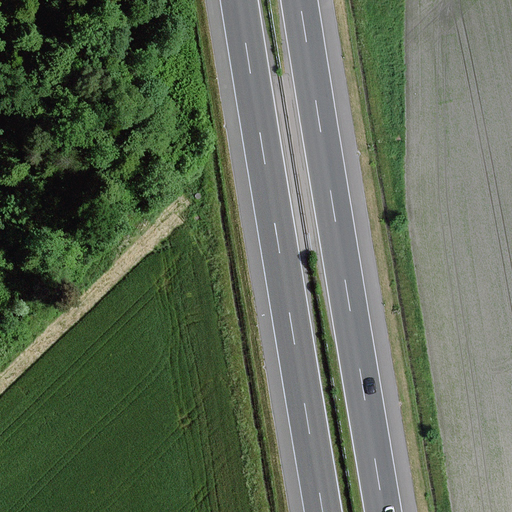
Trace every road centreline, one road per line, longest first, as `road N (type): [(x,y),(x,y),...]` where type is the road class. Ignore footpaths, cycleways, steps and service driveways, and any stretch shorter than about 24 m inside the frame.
road 1 (motorway): [(239,0),(323,511)]
road 2 (motorway): [(384,511),(300,0)]
